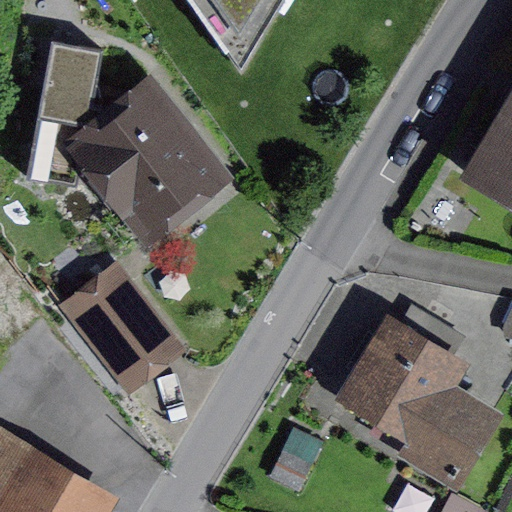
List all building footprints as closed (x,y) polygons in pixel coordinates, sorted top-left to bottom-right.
[(197,0),(248,74),(288,0),(197,0)] [(157,75),(65,143),(144,249),(236,180),(157,75)] [(511,104),(469,175),(511,200),(511,104)] [(121,265),(64,308),(134,402),(191,359),(121,265)] [(475,356),(391,309),(342,396),(406,432),(396,451),(459,486),(501,412),(457,388),(475,356)] [(112,511),(122,495),(0,426),(0,511),(112,511)]
